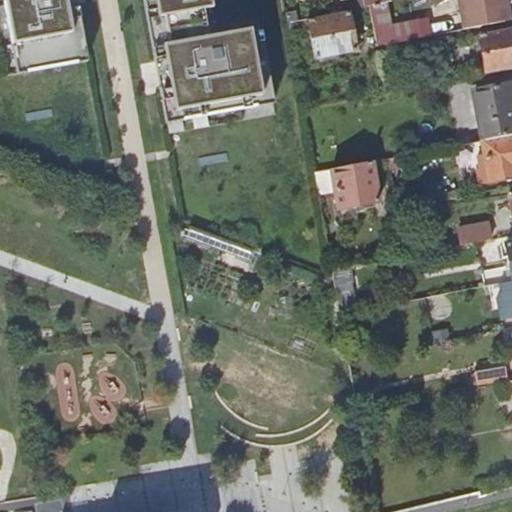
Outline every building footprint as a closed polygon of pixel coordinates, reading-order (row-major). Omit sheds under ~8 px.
[(90,67),(78,0),(5,0),(15,51),(23,48),(29,78),(90,67)] [(154,0),(176,118),(284,98),(270,21),(217,30),(213,4),(222,2),(221,0),(154,0)] [(308,19),(317,66),(339,62),(338,54),(355,51),(348,12),(308,19)] [(372,22),(376,40),(385,38),(381,20),(372,22)] [(511,28),(479,34),(486,74),(511,69),(511,28)] [(378,53),(381,71),(391,69),(387,52),(378,53)] [(381,71),(385,93),(395,91),(391,69),(381,71)] [(511,83),(475,91),(484,141),(511,135),(511,83)] [(482,141),(485,156),(487,168),(477,170),(480,184),(511,178),(511,135),(484,141),(482,141)] [(388,159),(394,187),(404,184),(402,171),(407,170),(404,156),(388,159)] [(475,158),(477,170),(487,168),(485,156),(475,158)] [(332,170),(339,209),(379,201),(372,162),(332,170)] [(458,228),(462,245),(492,239),(489,223),(458,228)] [(511,289),(511,281),(484,287),(486,297),(511,291),(511,290),(511,289)] [(504,357),(473,363),(477,384),(508,379),(504,357)]
